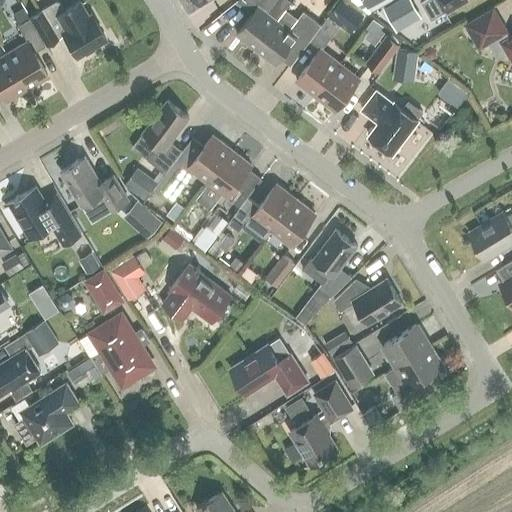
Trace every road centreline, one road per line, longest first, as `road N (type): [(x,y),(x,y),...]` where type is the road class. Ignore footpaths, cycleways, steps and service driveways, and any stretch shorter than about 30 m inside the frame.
road 1 (residential): [(79,511),(198,438),(225,445),(277,501),(314,506),(477,410),(487,388),(484,366),(399,228)]
road 2 (residential): [(399,228),(201,77),(183,49)]
road 3 (residential): [(0,162),(183,49)]
road 4 (unclassified): [(399,228),(511,159)]
